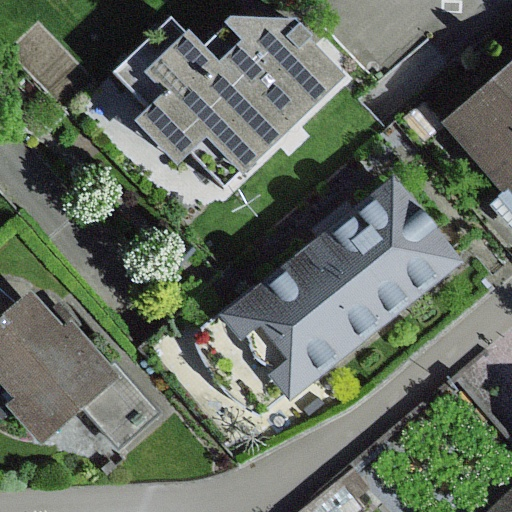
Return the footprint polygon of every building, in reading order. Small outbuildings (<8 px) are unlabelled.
[(195,55),(178,37),(130,81),(154,106),(127,131),(169,176),(198,149),(237,189),(340,92),(288,33),(223,28),(195,55)] [(511,64),(436,131),(495,199),(501,194),(508,202),(511,198),(511,64)] [(389,185),(216,322),(236,348),(251,336),(278,369),(263,381),(284,407),(457,270),(389,185)] [(0,319),(12,308),(0,294),(0,319)] [(12,308),(0,319),(0,394),(8,403),(2,409),(38,449),(79,412),(112,383),(103,372),(64,328),(57,334),(24,297),(12,308)] [(111,365),(103,372),(112,383),(79,412),(114,453),(156,418),(111,365)] [(511,511),(511,491),(489,511),(511,511)]
